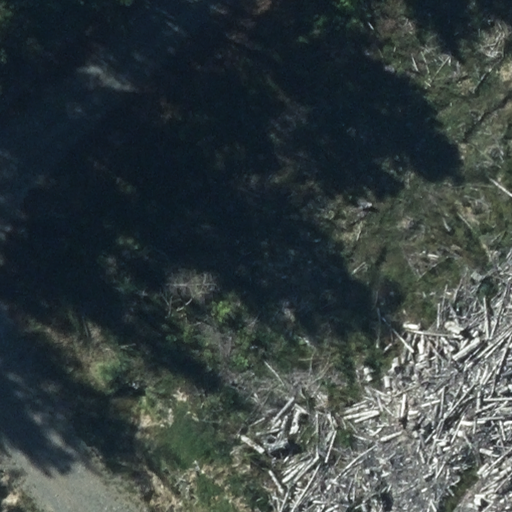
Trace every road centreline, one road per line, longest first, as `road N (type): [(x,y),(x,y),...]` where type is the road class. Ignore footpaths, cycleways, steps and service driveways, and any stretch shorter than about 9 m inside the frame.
road 1 (unclassified): [(0,184),(128,69),(189,0)]
road 2 (track): [(0,394),(94,511)]
